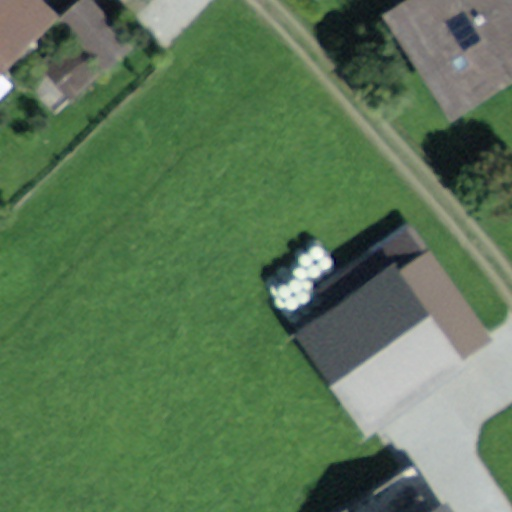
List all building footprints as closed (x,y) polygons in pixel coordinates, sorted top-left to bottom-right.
[(17,0),(0,0),(0,99),(8,92),(8,82),(0,73),(0,55),(37,19),(17,0)] [(511,0),(444,0),(411,22),(457,93),(511,57),(511,0)] [(128,48),(89,4),(67,23),(106,68),(128,48)] [(430,260),(317,339),(371,416),(484,337),(430,260)] [(433,511),(428,505),(426,506),(406,475),(350,511),(433,511)]
